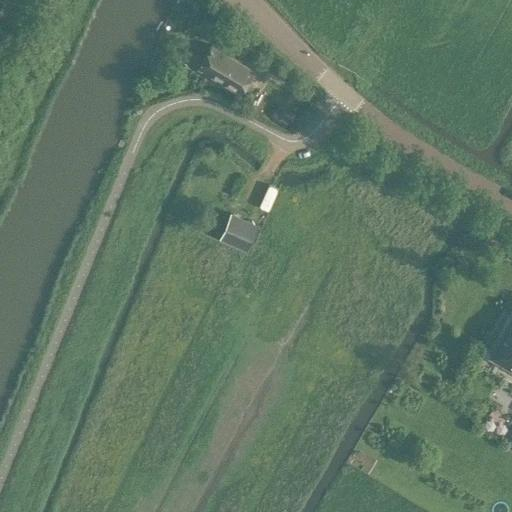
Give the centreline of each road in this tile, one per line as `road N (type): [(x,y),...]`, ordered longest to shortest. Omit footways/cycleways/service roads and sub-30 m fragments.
road 1 (tertiary): [(511,205),(405,145),(243,0)]
road 2 (unclassified): [(0,125),(58,0)]
